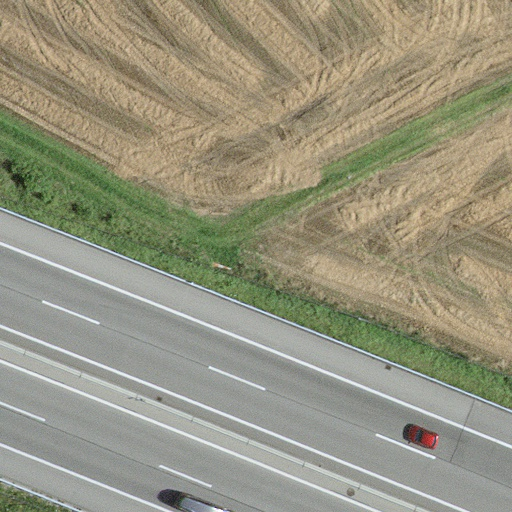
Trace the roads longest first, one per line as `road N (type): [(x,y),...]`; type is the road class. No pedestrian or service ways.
road 1 (motorway): [(511,490),(0,289)]
road 2 (motorway): [(0,415),(251,511)]
road 3 (track): [(285,203),(511,93)]
